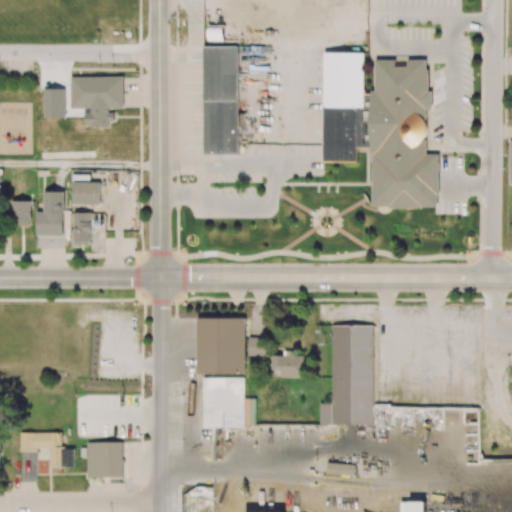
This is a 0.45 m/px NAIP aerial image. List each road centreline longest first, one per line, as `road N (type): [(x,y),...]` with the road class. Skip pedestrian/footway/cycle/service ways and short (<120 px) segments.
road 1 (secondary): [(160,277),(511,277)]
road 2 (residential): [(491,277),(494,0)]
road 3 (tertiary): [(158,0),(160,277)]
road 4 (tertiary): [(159,511),(160,277)]
road 5 (secondary): [(0,277),(160,277)]
road 6 (residential): [(0,53),(159,53)]
road 7 (residential): [(0,502),(159,502)]
